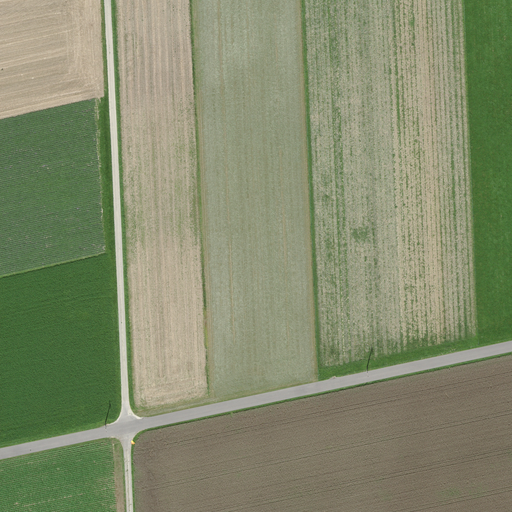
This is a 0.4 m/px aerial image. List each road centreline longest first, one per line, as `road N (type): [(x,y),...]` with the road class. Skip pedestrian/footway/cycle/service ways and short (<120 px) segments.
road 1 (unclassified): [(511,348),(0,457)]
road 2 (track): [(107,0),(129,511)]
